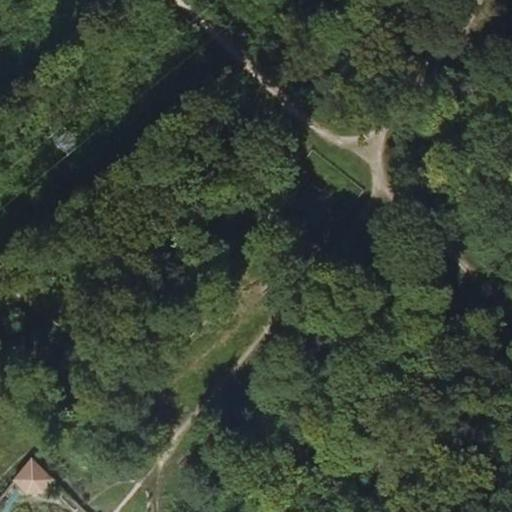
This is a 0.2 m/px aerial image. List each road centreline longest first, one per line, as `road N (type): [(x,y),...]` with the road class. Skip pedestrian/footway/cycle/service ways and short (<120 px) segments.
road 1 (track): [(176,0),(372,139)]
road 2 (track): [(372,139),(511,280)]
road 3 (track): [(372,139),(511,16)]
